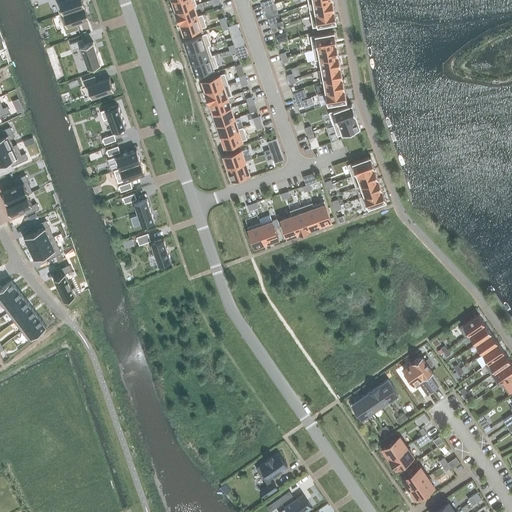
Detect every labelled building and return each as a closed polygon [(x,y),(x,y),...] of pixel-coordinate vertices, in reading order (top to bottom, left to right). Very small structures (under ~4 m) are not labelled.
[(54,0),(59,15),(87,5),(85,0),(54,0)] [(174,0),(172,1),(175,12),(196,5),(194,0),(174,0)] [(332,0),(329,0),(308,4),(310,16),(334,11),(332,0)] [(87,5),(59,15),(65,33),(78,29),(76,23),(89,19),(87,13),(89,12),(87,5)] [(175,12),(179,23),(202,15),(202,14),(197,16),(194,6),(196,6),(196,5),(175,12)] [(336,23),(334,11),(310,16),(312,28),(336,23)] [(183,34),(206,26),(202,15),(179,23),(183,34)] [(334,32),(310,36),(311,43),(312,47),(312,48),(336,43),(334,32)] [(210,44),(206,33),(183,41),(187,52),(210,44)] [(286,33),(276,36),(278,42),(288,39),(286,33)] [(82,39),(70,44),(71,44),(73,49),(72,49),(72,50),(80,47),(87,69),(100,64),(93,42),(84,45),(82,39)] [(314,59),(338,55),(336,43),(312,48),(314,59)] [(210,44),(187,52),(191,63),(214,55),(212,55),(211,55),(208,46),(210,45),(210,44)] [(214,55),(191,63),(195,75),(218,67),(214,55)] [(340,67),(338,55),(314,59),(314,61),(319,60),(321,70),(318,70),(318,71),(340,67)] [(342,78),(340,67),(318,71),(319,77),(321,82),(342,78)] [(228,84),(224,73),(201,81),(205,92),(228,84)] [(95,75),(83,80),(84,80),(86,85),(85,85),(85,86),(88,85),(92,97),(114,90),(114,89),(116,88),(114,82),(111,82),(110,77),(97,81),(95,75)] [(344,90),(342,78),(321,82),(321,83),(323,82),(325,94),(344,90)] [(77,79),(68,83),(70,88),(79,84),(77,79)] [(232,95),(228,84),(205,92),(209,103),(232,95)] [(347,102),(344,90),(325,94),(327,105),(347,102)] [(298,92),(293,94),(295,101),(301,99),(298,92)] [(232,96),(232,95),(209,103),(212,114),(231,108),(230,104),(228,97),(232,96)] [(311,97),(301,100),(303,106),(304,107),(313,103),(311,97)] [(301,100),(301,99),(295,101),(297,108),(303,106),(301,100)] [(0,116),(9,112),(7,106),(3,108),(0,102),(0,116)] [(351,104),(328,112),(331,119),(333,124),(356,116),(351,104)] [(125,127),(118,105),(100,111),(103,120),(108,118),(112,132),(125,127)] [(235,119),(231,108),(212,114),(216,125),(235,119)] [(360,128),(356,116),(333,124),(337,136),(360,128)] [(235,119),(216,125),(220,136),(243,128),(243,127),(238,128),(235,119)] [(0,151),(13,145),(10,139),(14,137),(9,127),(0,130),(0,151)] [(243,128),(220,136),(224,147),(247,139),(243,128)] [(104,144),(116,140),(114,134),(102,138),(104,144)] [(13,145),(0,151),(0,164),(9,161),(12,166),(27,159),(25,153),(21,155),(16,144),(13,145)] [(108,156),(120,152),(118,146),(106,150),(108,156)] [(245,162),(241,149),(223,156),(227,168),(245,162)] [(136,150),(114,157),(118,168),(113,170),(113,171),(140,162),(136,150)] [(347,165),(351,176),(374,168),(370,156),(347,165)] [(140,162),(113,171),(118,183),(144,174),(140,162)] [(227,168),(231,180),(249,173),(247,167),(245,162),(227,168)] [(378,179),(374,168),(351,176),(355,187),(378,179)] [(15,186),(2,192),(7,203),(6,204),(32,192),(27,181),(28,181),(25,175),(12,180),(15,186)] [(382,190),(378,179),(355,187),(355,188),(360,186),(363,196),(359,197),(359,198),(359,199),(382,190)] [(130,182),(118,186),(120,192),(132,188),(130,182)] [(386,202),(382,190),(359,199),(363,210),(386,202)] [(32,192),(6,204),(11,215),(24,209),(26,215),(39,209),(36,203),(32,205),(27,194),(32,192)] [(124,203),(136,199),(134,193),(122,197),(124,203)] [(141,225),(154,221),(147,199),(134,203),(141,225)] [(312,203),(320,226),(331,222),(324,201),(313,205),(312,202),(312,203)] [(301,207),(309,230),(320,226),(312,203),(303,206),(301,207)] [(290,211),(298,234),(309,230),(301,207),(290,211)] [(286,235),(287,238),(298,234),(290,211),(289,211),(291,215),(280,219),(286,235)] [(36,231),(24,237),(29,248),(53,237),(46,220),(34,226),(36,231)] [(259,222),(266,243),(278,239),(272,220),(260,224),(260,222),(259,222)] [(255,247),(266,243),(259,222),(247,226),(255,247)] [(148,233),(136,237),(139,245),(150,241),(148,233)] [(53,237),(29,248),(34,259),(46,253),(49,259),(61,253),(53,237)] [(154,255),(148,257),(151,266),(158,264),(158,265),(171,261),(163,239),(150,243),(154,255)] [(58,276),(53,278),(63,300),(77,294),(74,287),(71,288),(64,273),(71,270),(68,264),(56,270),(58,276)] [(0,303),(0,304),(18,290),(11,280),(1,288),(0,285),(0,303)] [(18,290),(0,304),(7,313),(25,299),(18,290)] [(25,299),(7,313),(14,322),(32,308),(25,299)] [(32,308),(14,322),(21,331),(39,317),(32,308)] [(469,335),(485,324),(478,314),(462,325),(458,328),(465,338),(469,335)] [(39,317),(21,331),(28,340),(31,338),(32,340),(38,336),(37,334),(46,327),(39,317)] [(491,333),(485,324),(469,335),(475,344),(491,333)] [(475,344),(482,353),(498,343),(491,333),(475,344)] [(482,353),(488,363),(504,352),(498,343),(482,353)] [(504,352),(488,363),(484,365),(491,375),(510,362),(504,352)] [(422,356),(412,362),(425,381),(432,392),(438,388),(433,380),(431,377),(430,378),(427,375),(433,371),(430,367),(432,365),(428,358),(425,360),(422,356)] [(427,396),(432,392),(425,381),(412,362),(403,369),(406,373),(403,375),(408,382),(410,380),(413,385),(416,388),(417,387),(420,385),(422,388),(427,396)] [(501,382),(511,374),(511,363),(510,362),(491,375),(497,385),(501,382)] [(511,388),(511,374),(501,382),(508,391),(511,388)] [(388,379),(378,386),(388,400),(398,394),(388,379)] [(378,386),(370,392),(380,406),(388,400),(378,386)] [(370,392),(361,398),(371,413),(380,406),(370,392)] [(361,398),(351,404),(361,419),(371,413),(361,398)] [(511,413),(502,420),(506,426),(511,421),(511,407),(510,409),(511,411),(511,413)] [(429,421),(424,414),(420,416),(425,423),(429,421)] [(482,415),(476,419),(483,429),(489,425),(482,415)] [(421,436),(416,440),(420,445),(427,440),(426,440),(423,435),(421,436)] [(437,446),(444,441),(439,435),(432,440),(437,446)] [(388,458),(406,446),(399,436),(382,448),(383,450),(388,458)] [(395,468),(413,456),(406,446),(388,458),(395,468)] [(287,466),(278,453),(272,457),(271,456),(265,460),(266,461),(259,465),(260,465),(256,468),(267,485),(260,491),(264,497),(277,488),(272,482),(272,483),(269,479),(287,466)] [(439,461),(442,466),(447,463),(444,458),(439,461)] [(447,463),(442,466),(446,471),(451,467),(447,463)] [(409,489),(427,476),(420,466),(402,479),(409,489)] [(434,486),(427,476),(409,489),(416,498),(434,486)] [(304,511),(312,507),(302,493),(283,506),(285,508),(279,511),(304,511)] [(280,502),(276,496),(269,501),(273,507),(280,502)] [(454,511),(448,502),(433,511),(454,511)]
